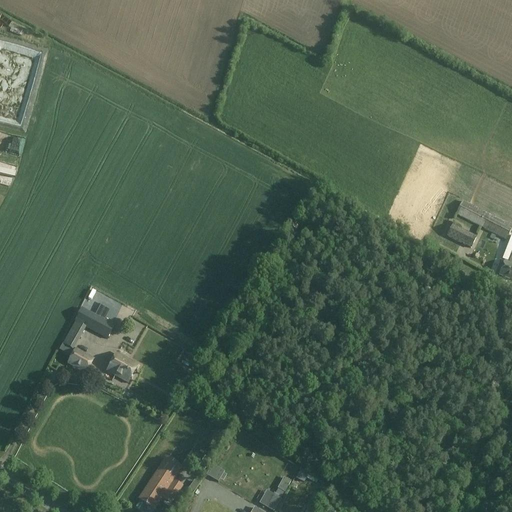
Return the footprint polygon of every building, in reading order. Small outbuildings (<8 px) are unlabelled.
[(511,227),(462,202),(455,215),(505,241),(511,227)] [(477,238),(452,225),(447,236),(471,249),(477,238)] [(500,276),(511,280),(511,264),(505,262),(500,276)] [(74,322),(109,339),(115,326),(112,324),(114,319),(98,311),(96,316),(81,308),(74,322)] [(73,351),(83,333),(72,327),(62,345),(73,351)] [(66,364),(86,376),(95,360),(75,349),(66,364)] [(117,355),(107,371),(127,384),(137,368),(117,355)] [(76,397),(80,392),(73,388),(70,394),(76,397)] [(166,460),(140,499),(145,502),(145,503),(148,506),(149,505),(154,508),(163,495),(165,496),(164,498),(171,503),(181,488),(174,483),(173,485),(171,484),(180,470),(173,466),(174,464),(173,463),(172,465),(166,460)] [(218,483),(220,480),(223,474),(224,473),(220,470),(214,481),(218,483)] [(308,476),(300,471),(296,479),(304,483),(308,476)] [(291,483),(284,479),(278,489),(285,493),(291,483)] [(274,511),(281,500),(274,496),(267,508),(274,511)]
